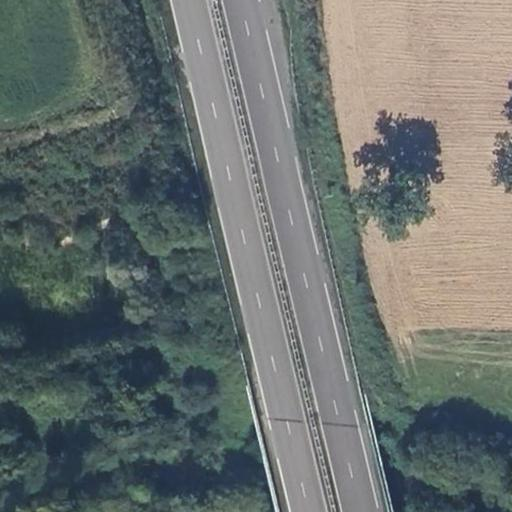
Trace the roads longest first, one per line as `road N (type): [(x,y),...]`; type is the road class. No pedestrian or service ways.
road 1 (trunk): [(352,511),(241,0)]
road 2 (trunk): [(189,0),(299,511)]
